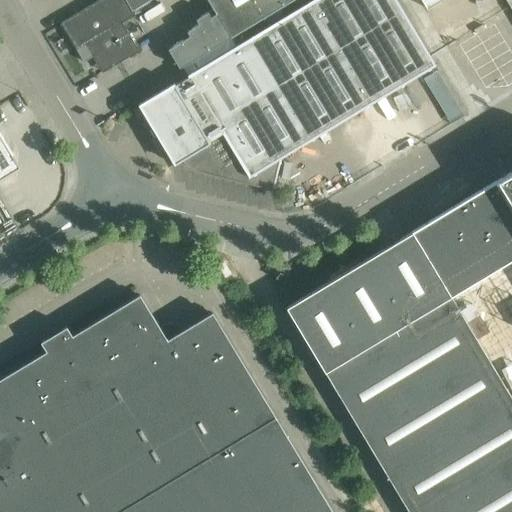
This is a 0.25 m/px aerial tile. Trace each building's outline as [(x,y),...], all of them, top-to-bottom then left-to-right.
[(126,0),(96,0),(69,16),(76,27),(85,22),(92,33),(82,38),(73,44),(83,61),(92,56),(93,55),(102,50),(112,66),(139,50),(122,22),(135,14),(132,10),(126,0)] [(126,0),(132,10),(148,0),(208,0),(213,8),(195,18),(198,23),(186,30),(189,35),(168,48),(179,67),(290,0),(126,0)] [(145,100),(138,104),(172,161),(173,162),(174,164),(182,160),(185,163),(189,166),(194,169),(198,171),(203,172),(208,174),(276,189),(277,188),(273,187),(281,156),(435,64),(396,0),(311,0),(190,73),(191,75),(147,101),(146,99),(145,100)] [(511,0),(421,0),(426,8),(439,0),(506,0),(511,9),(511,0)] [(0,177),(19,166),(0,134),(0,177)] [(486,285),(508,271),(511,268),(511,178),(510,176),(444,216),(486,285)] [(400,293),(419,325),(464,298),(486,285),(444,216),(378,257),(400,293)] [(295,306),(318,343),(400,293),(378,257),(295,306)] [(486,285),(464,298),(505,367),(511,362),(511,277),(508,271),(486,285)] [(419,325),(400,293),(318,343),(339,379),(421,329),(419,325)] [(0,511),(332,511),(212,312),(166,339),(139,294),(71,335),(66,326),(42,341),(47,350),(0,378),(0,511)] [(505,367),(464,298),(419,325),(421,329),(443,365),(460,394),(505,367)] [(443,365),(421,329),(339,379),(361,414),(443,365)] [(460,394),(443,365),(361,414),(382,450),(464,400),(460,394)] [(404,486),(486,436),(464,400),(382,450),(404,486)] [(486,436),(404,486),(419,511),(441,511),(508,472),(486,436)] [(441,511),(511,511),(511,478),(508,472),(441,511)]
